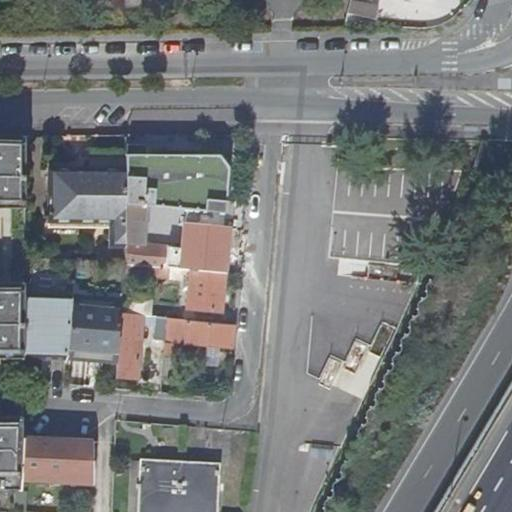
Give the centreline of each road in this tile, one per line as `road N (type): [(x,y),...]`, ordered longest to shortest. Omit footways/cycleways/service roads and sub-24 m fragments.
road 1 (residential): [(54,404),(238,408),(248,393),(272,144),(284,105)]
road 2 (tertiary): [(0,105),(284,105)]
road 3 (tertiary): [(282,64),(0,69)]
road 4 (tertiary): [(284,105),(511,112)]
road 5 (trunk): [(511,328),(403,511)]
road 6 (unclassified): [(449,58),(282,64)]
